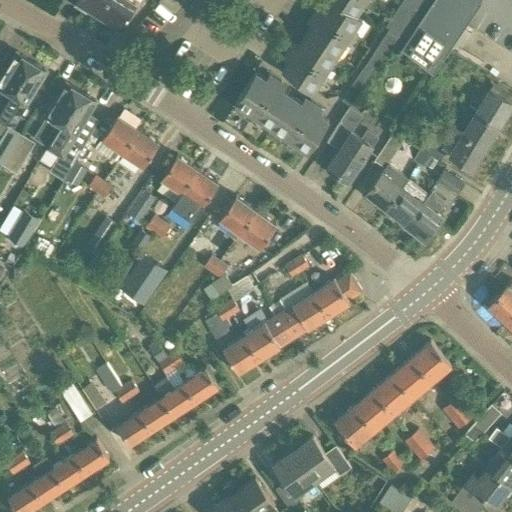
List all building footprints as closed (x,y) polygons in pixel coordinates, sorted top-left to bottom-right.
[(75,0),(98,13),(105,0),(75,0)] [(105,0),(98,13),(120,27),(135,2),(131,0),(105,0)] [(318,3),(312,11),(349,36),(361,18),(356,14),(334,0),(327,0),(323,6),(318,3)] [(365,0),(334,0),(356,14),(365,0)] [(402,0),(385,25),(389,28),(341,99),(350,105),(391,44),(433,71),(462,27),(465,24),(480,0),(402,0)] [(312,23),(306,33),(337,54),(349,36),(312,11),(307,20),(312,23)] [(337,54),(306,33),(299,42),(294,38),(288,47),(325,72),(337,54)] [(325,72),(288,47),(283,56),(288,59),(281,69),(313,90),(325,72)] [(0,109),(31,60),(16,51),(0,76),(0,109)] [(46,70),(31,60),(0,109),(0,115),(10,122),(24,101),(26,102),(46,70)] [(253,115),(277,78),(269,72),(265,77),(255,71),(234,103),(253,115)] [(439,94),(445,83),(434,77),(428,87),(439,94)] [(286,83),(277,78),(253,115),(271,127),(292,95),(282,89),(286,83)] [(57,132),(81,91),(66,83),(47,115),(48,116),(43,124),(57,132)] [(445,83),(439,94),(450,101),(456,90),(445,83)] [(476,110),(499,124),(511,101),(490,88),(476,110)] [(57,132),(48,146),(63,154),(71,140),(69,139),(74,131),(76,132),(95,100),(81,91),(57,132)] [(292,95),(271,127),(289,139),(313,102),(305,96),(301,101),(292,95)] [(313,102),(289,139),(307,151),(328,119),(318,113),(322,107),(313,102)] [(327,138),(329,140),(339,146),(326,164),(347,178),(370,144),(368,143),(372,138),(361,130),(358,136),(350,131),(361,114),(349,106),(327,138)] [(476,110),(463,131),(485,145),(499,124),(476,110)] [(123,151),(139,127),(119,113),(102,137),(123,151)] [(0,162),(2,164),(21,133),(8,125),(0,138),(0,162)] [(454,125),(440,147),(426,139),(420,149),(430,156),(440,162),(447,152),(472,167),(485,145),(463,131),(454,125)] [(139,127),(123,151),(142,165),(159,142),(139,127)] [(374,159),(376,161),(385,167),(404,138),(393,132),(374,159)] [(21,133),(2,164),(16,172),(35,141),(21,133)] [(430,156),(420,149),(414,159),(424,166),(430,156)] [(182,191),(198,168),(178,154),(162,177),(182,191)] [(87,168),(80,164),(75,161),(65,177),(77,184),(87,168)] [(198,168),(182,191),(202,205),(218,182),(198,168)] [(397,175),(395,178),(394,180),(381,170),(365,191),(386,206),(402,186),(401,185),(405,181),(397,175)] [(437,180),(457,193),(463,183),(444,170),(437,180)] [(96,191),(103,179),(95,174),(88,185),(96,191)] [(103,179),(96,191),(104,196),(112,185),(103,179)] [(402,186),(386,206),(405,221),(404,222),(404,223),(421,201),(402,186)] [(155,196),(153,195),(144,188),(128,212),(139,220),(155,196)] [(423,200),(421,201),(404,223),(425,239),(443,215),(439,212),(444,206),(443,200),(431,190),(423,200)] [(235,238),(256,208),(235,193),(218,218),(231,226),(227,232),(235,238)] [(22,244),(38,216),(24,208),(8,236),(22,244)] [(256,208),(235,238),(244,245),(249,239),(259,246),(276,222),(256,208)] [(154,230),(162,218),(154,213),(146,225),(154,230)] [(96,247),(114,222),(103,214),(86,240),(96,247)] [(162,218),(154,230),(162,236),(170,224),(162,218)] [(150,235),(140,228),(131,242),(141,248),(150,235)] [(56,246),(38,236),(31,249),(49,260),(56,246)] [(143,253),(120,286),(143,302),(166,269),(143,253)] [(212,270),(220,259),(212,253),(204,265),(212,270)] [(295,259),(302,270),(311,265),(304,254),(295,259)] [(228,264),(220,259),(212,270),(220,276),(228,264)] [(302,270),(295,259),(287,264),(294,275),(302,270)] [(350,271),(335,280),(348,298),(361,289),(350,271)] [(211,298),(232,283),(225,272),(204,287),(211,298)] [(335,280),(335,278),(315,290),(329,314),(349,301),(348,298),(335,280)] [(508,321),(511,316),(511,279),(489,304),(508,321)] [(329,314),(315,290),(297,301),(312,324),(329,314)] [(239,308),(232,297),(224,302),(231,313),(239,308)] [(312,324),(297,301),(279,313),(293,335),(307,327),(312,324)] [(231,313),(224,302),(215,307),(222,318),(231,313)] [(279,313),(261,324),(275,348),(280,345),(279,344),(293,335),(279,313)] [(275,348),(261,324),(245,334),(260,358),(275,348)] [(260,358),(245,334),(224,347),(238,371),(260,358)] [(184,363),(171,343),(162,349),(156,339),(147,345),(167,375),(184,363)] [(431,340),(411,356),(432,381),(451,365),(431,340)] [(432,381),(411,356),(392,372),(413,397),(432,381)] [(130,395),(122,383),(107,361),(96,368),(111,391),(114,389),(122,401),(130,395)] [(183,379),(196,398),(218,383),(206,364),(183,379)] [(413,397),(392,372),(373,388),(394,413),(413,397)] [(196,398),(183,379),(174,385),(168,376),(155,384),(161,394),(162,393),(174,412),(196,398)] [(131,378),(122,383),(130,395),(139,390),(131,378)] [(81,417),(94,410),(75,379),(62,386),(81,417)] [(394,413),(373,388),(354,404),(375,429),(394,413)] [(161,394),(140,408),(152,427),(174,412),(162,393),(161,394)] [(449,401),(465,421),(472,415),(455,395),(449,401)] [(465,421),(449,401),(442,407),(458,426),(465,421)] [(472,422),(482,431),(499,411),(489,402),(472,422)] [(53,420),(65,438),(74,432),(55,404),(46,411),(53,420)] [(375,429),(354,404),(334,420),(356,445),(375,429)] [(152,427),(140,408),(118,422),(130,441),(152,427)] [(53,420),(45,425),(57,444),(65,438),(53,420)] [(482,431),(472,422),(464,432),(474,441),(482,431)] [(411,432),(428,453),(435,447),(418,426),(411,432)] [(496,426),(489,435),(511,452),(511,433),(510,436),(496,426)] [(428,453),(411,432),(404,438),(421,459),(428,453)] [(511,483),(511,452),(489,435),(488,436),(493,440),(487,448),(496,455),(488,466),(511,484),(511,483)] [(14,455),(22,467),(32,460),(17,436),(6,443),(14,455)] [(74,450),(86,470),(109,455),(97,436),(74,450)] [(293,450),(314,479),(333,466),(340,475),(351,466),(336,445),(324,453),(312,437),(293,450)] [(380,458),(392,472),(404,462),(392,448),(380,458)] [(74,450),(52,465),(65,484),(86,470),(74,450)] [(314,479),(293,450),(274,464),(285,482),(275,490),(287,507),(290,511),(291,511),(291,510),(292,511),(297,511),(302,509),(299,505),(301,503),(297,498),(305,492),(301,488),(314,479)] [(22,467),(14,455),(4,461),(13,473),(22,467)] [(65,484),(52,465),(45,455),(31,464),(38,474),(30,479),(43,498),(65,484)] [(511,484),(488,466),(481,475),(475,471),(466,483),(453,500),(467,511),(477,511),(488,498),(497,504),(511,484)] [(234,493),(247,511),(265,511),(275,506),(255,478),(234,493)] [(21,511),(43,498),(30,479),(7,493),(19,511),(21,511)] [(394,511),(400,511),(411,496),(389,483),(378,502),(394,511)] [(247,511),(234,493),(213,507),(216,511),(247,511)]
